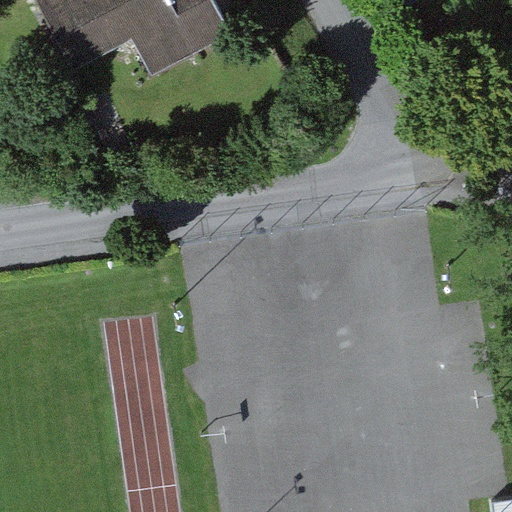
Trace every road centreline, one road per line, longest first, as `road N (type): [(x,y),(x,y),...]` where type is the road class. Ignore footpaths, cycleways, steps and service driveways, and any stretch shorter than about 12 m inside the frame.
road 1 (residential): [(0,229),(408,166)]
road 2 (residential): [(408,166),(324,0)]
